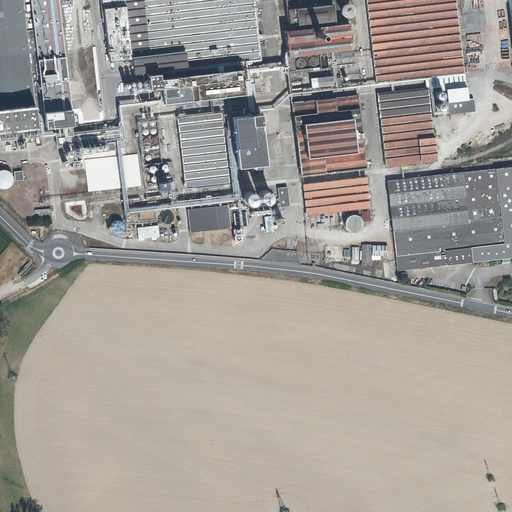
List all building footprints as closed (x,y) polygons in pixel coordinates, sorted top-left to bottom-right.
[(0,0),(0,138),(0,140),(14,139),(23,138),(38,136),(35,111),(43,110),(45,128),(72,125),(63,47),(57,0),(0,0)] [(102,0),(109,61),(131,59),(133,73),(133,76),(145,75),(147,89),(160,87),(160,91),(152,92),(152,98),(140,99),(141,105),(165,102),(173,101),(205,98),(244,94),(243,79),(248,78),(247,66),(261,65),(261,60),(253,0),(102,0)] [(365,0),(375,85),(463,76),(454,0),(365,0)] [(340,13),(341,15),(343,17),(346,18),(349,18),(352,17),(353,15),(354,12),(354,10),(353,7),(351,5),(349,4),(346,4),(343,5),(341,7),(340,10),(340,13)] [(297,10),(298,29),(286,31),(288,56),(352,50),(349,25),(336,26),(333,7),(297,10)] [(353,64),(352,51),(327,54),(328,67),(353,64)] [(298,72),(296,57),(289,58),(291,73),(298,72)] [(332,86),(331,77),(316,79),(317,88),(332,86)] [(469,96),(468,88),(449,90),(450,103),(470,101),(469,96)] [(384,159),(384,166),(434,160),(433,144),(428,92),(377,97),(384,159)] [(365,167),(363,151),(363,146),(357,96),(293,102),(301,174),(365,167)] [(227,183),(220,111),(175,116),(183,187),(227,183)] [(259,118),(231,121),(236,172),(265,169),(262,140),(265,140),(263,122),(260,122),(259,118)] [(23,138),(14,139),(15,149),(19,148),(24,148),(23,138)] [(160,165),(162,173),(169,171),(167,164),(160,165)] [(395,271),(502,259),(509,258),(511,257),(511,166),(472,171),(385,181),(392,237),(395,271)] [(11,176),(10,175),(10,174),(9,173),(8,172),(7,171),(6,170),(5,170),(4,169),(3,169),(2,169),(1,169),(0,169),(0,188),(0,189),(1,189),(2,189),(3,188),(4,188),(5,188),(6,188),(7,187),(8,186),(9,185),(10,184),(10,183),(10,182),(11,181),(11,180),(13,179),(13,181),(22,180),(21,171),(12,172),(13,176),(11,176)] [(302,182),(306,214),(317,214),(318,226),(339,224),(338,211),(346,210),(369,208),(366,176),(302,182)] [(165,179),(156,179),(156,188),(166,187),(165,179)] [(287,186),(277,187),(279,206),(289,205),(287,186)] [(267,196),(266,196),(265,197),(264,198),(263,199),(262,201),(262,202),(262,203),(262,205),(263,206),(265,207),(265,208),(266,208),(268,208),(270,208),(271,208),(272,207),(273,206),(274,204),(274,202),(274,200),(274,199),(272,197),(270,196),(269,196),(267,196)] [(253,210),(255,210),(256,209),(258,208),(259,206),(260,204),(259,202),(259,201),(258,200),(257,198),(255,198),(253,197),(251,198),(249,199),(248,201),(247,203),(247,204),(247,206),(248,208),(250,209),(253,210)] [(229,206),(189,211),(192,233),(232,229),(229,206)] [(155,211),(126,215),(126,223),(156,220),(155,211)] [(173,216),(173,215),(172,213),(170,212),(169,211),(166,211),(164,212),(162,213),(161,215),(161,217),(161,218),(161,219),(161,220),(163,222),(164,223),(166,223),(168,223),(169,223),(171,222),(172,220),(173,218),(173,217),(173,216)] [(346,227),(348,231),(351,233),(354,233),(358,232),(361,230),(362,227),(362,224),(362,221),(360,219),(357,217),(353,217),(350,218),(347,220),(346,224),(346,227)] [(123,227),(123,226),(123,225),(122,224),(121,222),(119,222),(116,221),(114,222),(113,223),(112,224),(111,225),(111,227),(111,228),(111,230),(112,231),(113,232),(114,233),(116,234),(118,234),(119,234),(120,233),(121,232),(123,230),(123,229),(123,228),(123,227)] [(158,226),(137,229),(138,240),(159,238),(158,226)] [(388,245),(363,244),(362,265),(372,266),(372,255),(388,256),(388,245)] [(326,245),(325,261),(352,262),(351,246),(326,245)]
